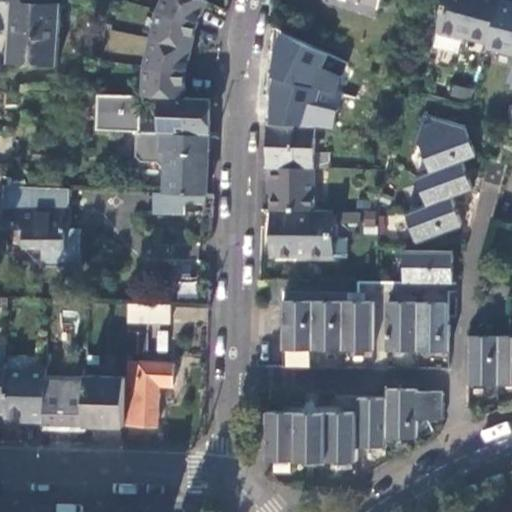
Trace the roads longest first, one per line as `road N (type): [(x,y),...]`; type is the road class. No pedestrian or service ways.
road 1 (residential): [(253,0),(242,39),(223,478)]
road 2 (residential): [(0,470),(223,478)]
road 3 (secondary): [(392,511),(511,452)]
